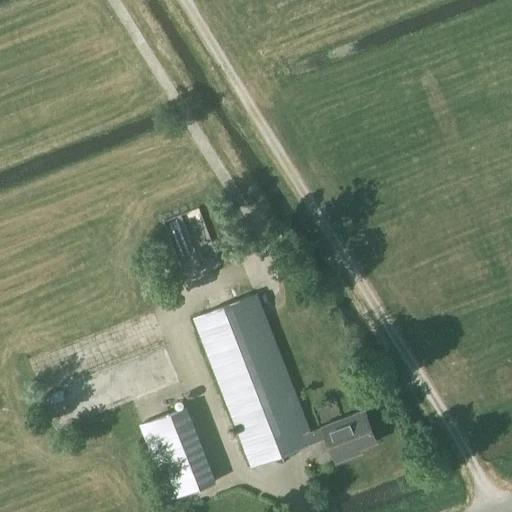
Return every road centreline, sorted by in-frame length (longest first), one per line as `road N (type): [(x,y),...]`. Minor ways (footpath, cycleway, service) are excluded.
road 1 (track): [(495,511),(459,441),(183,0)]
road 2 (track): [(263,266),(259,225),(113,0)]
